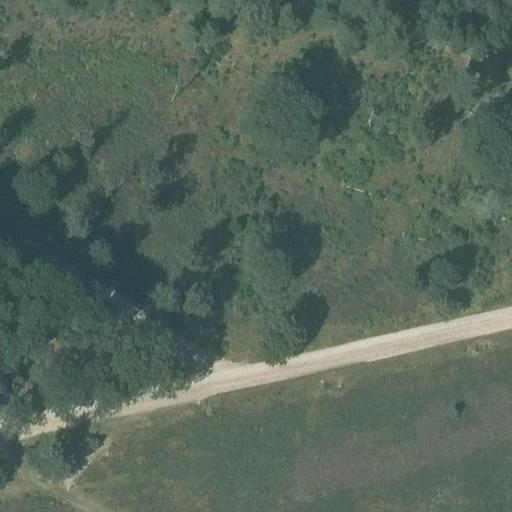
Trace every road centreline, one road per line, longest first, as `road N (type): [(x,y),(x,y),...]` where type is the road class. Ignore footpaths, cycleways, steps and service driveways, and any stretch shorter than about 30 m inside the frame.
road 1 (track): [(235,384),(511,325)]
road 2 (track): [(0,228),(230,374)]
road 3 (track): [(0,438),(235,384)]
